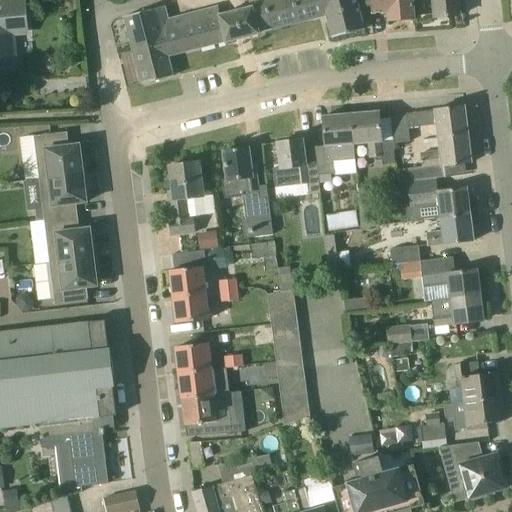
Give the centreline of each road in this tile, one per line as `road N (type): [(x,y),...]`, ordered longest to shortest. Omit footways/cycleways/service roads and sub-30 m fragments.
road 1 (residential): [(167,511),(112,130)]
road 2 (residential): [(255,94),(491,62)]
road 3 (residential): [(511,223),(491,62)]
road 4 (residential): [(112,130),(255,94)]
road 5 (residential): [(112,130),(94,0)]
